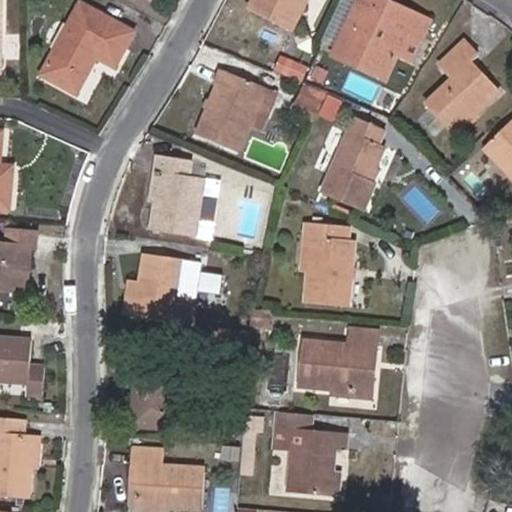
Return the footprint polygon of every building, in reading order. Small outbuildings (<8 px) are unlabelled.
[(255,0),(249,13),(291,33),(306,0),(255,0)] [(377,2),(371,0),(360,0),(334,57),(386,81),(398,56),(412,63),(422,41),(408,34),(370,17),(377,2)] [(382,0),(371,0),(377,2),(370,17),(408,34),(422,41),(431,22),(382,0)] [(82,4),(43,75),(79,94),(100,56),(119,67),(136,33),(82,4)] [(457,136),(500,95),(471,66),(479,59),(465,43),(440,68),(448,76),(423,101),(457,136)] [(281,55),(275,68),(297,78),(303,65),(281,55)] [(230,64),(199,136),(240,154),(255,118),(269,124),(285,88),(271,82),(230,64)] [(292,106),(331,121),(340,99),(301,83),(292,106)] [(357,119),(324,196),(364,214),(377,184),(372,182),(386,147),(380,144),(385,131),(357,119)] [(511,123),(485,150),(511,178),(511,123)] [(0,130),(0,207),(9,208),(12,171),(0,170),(0,133),(0,130)] [(165,174),(160,200),(155,231),(207,240),(210,225),(226,227),(230,202),(214,199),(216,182),(206,181),(209,164),(160,157),(157,173),(165,174)] [(153,199),(160,200),(165,174),(157,173),(153,199)] [(315,239),(312,273),(309,304),(353,308),(357,248),(350,247),(352,229),(307,225),(306,239),(315,239)] [(2,230),(1,245),(29,248),(33,248),(35,233),(2,230)] [(303,272),(312,273),(315,239),(306,239),(303,272)] [(29,248),(1,245),(0,245),(0,280),(8,281),(7,289),(26,290),(29,248)] [(141,281),(136,316),(193,325),(197,298),(180,295),(185,259),(146,253),(141,281)] [(125,314),(136,316),(141,281),(130,279),(125,314)] [(0,280),(0,288),(7,289),(8,281),(0,280)] [(372,350),(381,351),(383,333),(353,330),(351,348),(306,343),(301,389),(377,397),(379,372),(370,371),(372,350)] [(0,376),(29,379),(28,394),(44,395),(45,367),(30,366),(32,340),(0,337),(0,376)] [(139,350),(137,370),(196,375),(198,355),(139,350)] [(379,372),(381,351),(372,350),(370,371),(379,372)] [(137,370),(132,426),(175,430),(177,404),(193,405),(196,375),(137,370)] [(33,462),(34,440),(25,440),(26,421),(0,419),(0,492),(31,495),(33,462)] [(330,499),(333,477),(336,451),(347,452),(349,436),(279,428),(276,451),(295,453),(291,494),(330,499)] [(42,441),(34,440),(33,462),(41,463),(42,441)] [(237,459),(238,445),(220,443),(219,458),(237,459)] [(207,467),(164,463),(165,449),(134,447),(132,465),(139,466),(136,504),(204,510),(207,467)] [(342,477),(333,477),(330,499),(339,500),(342,477)]
